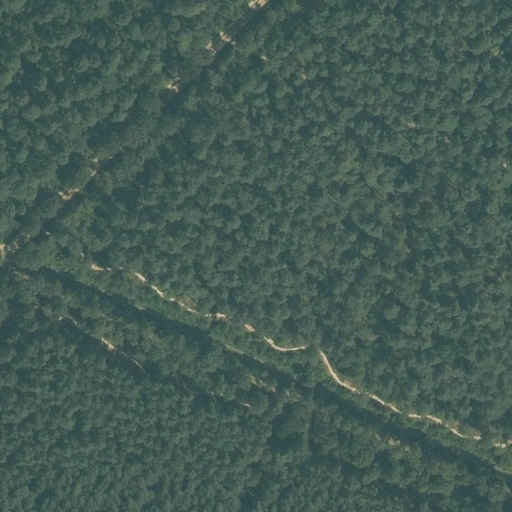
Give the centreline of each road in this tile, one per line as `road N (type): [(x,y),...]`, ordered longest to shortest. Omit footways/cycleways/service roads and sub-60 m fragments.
road 1 (track): [(0,269),(511,498)]
road 2 (track): [(0,264),(230,39)]
